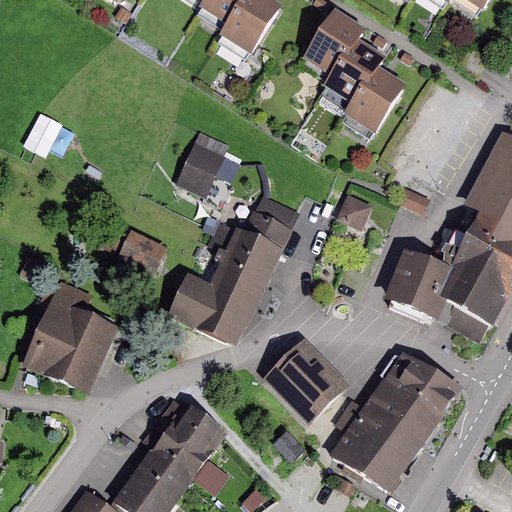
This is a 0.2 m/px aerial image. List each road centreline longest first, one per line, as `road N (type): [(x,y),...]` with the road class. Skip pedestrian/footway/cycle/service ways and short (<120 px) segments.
road 1 (residential): [(37,511),(111,413),(139,393),(305,336),(413,345),(494,390)]
road 2 (residential): [(494,390),(426,511)]
